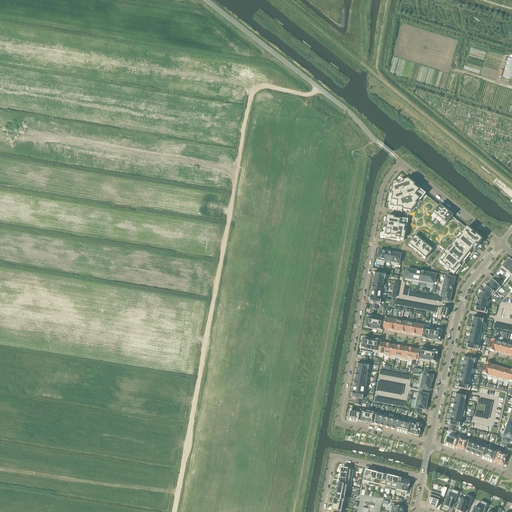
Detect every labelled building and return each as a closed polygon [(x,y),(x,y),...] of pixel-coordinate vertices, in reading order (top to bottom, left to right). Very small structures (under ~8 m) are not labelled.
[(511,59),(506,57),(501,76),(511,79),(511,59)] [(393,186),(388,209),(393,209),(393,210),(397,210),(397,209),(402,210),(402,211),(406,212),(411,213),(425,195),(419,190),(418,191),(413,187),(414,186),(408,181),(393,186)] [(439,207),(433,214),(437,218),(438,218),(437,218),(444,210),(440,206),(439,207)] [(444,210),(437,218),(438,218),(442,221),(448,213),(444,210)] [(442,221),(441,221),(446,225),(452,217),(453,217),(448,213),(442,221)] [(387,217),(383,237),(390,238),(391,237),(396,238),(396,240),(398,240),(399,240),(404,241),(405,237),(405,234),(404,233),(405,228),(406,229),(408,221),(406,221),(399,220),(399,221),(394,220),(394,219),(387,217)] [(444,256),(439,262),(445,267),(446,265),(450,268),(448,270),(454,275),(460,267),(459,266),(463,262),(464,263),(470,255),(469,254),(472,250),(475,251),(477,248),(477,247),(482,241),(466,228),(466,229),(447,253),(446,252),(443,255),(444,256)] [(413,240),(408,245),(413,249),(419,241),(415,237),(413,240)] [(419,241),(413,249),(417,252),(423,244),(419,241)] [(423,244),(417,252),(421,255),(421,256),(428,248),(427,248),(423,244)] [(421,255),(421,256),(426,259),(432,251),(428,247),(427,248),(428,248),(421,256),(421,255)] [(377,256),(376,262),(384,264),(385,262),(384,262),(386,253),(379,251),(378,256),(377,256)] [(386,253),(384,262),(385,262),(391,263),(392,263),(393,254),(386,253)] [(391,263),(391,265),(398,266),(399,262),(400,258),(400,255),(393,254),(392,263),(391,263)] [(511,262),(508,260),(499,270),(504,274),(506,272),(511,264),(511,262)] [(406,270),(404,281),(412,282),(414,272),(406,270)] [(375,272),(374,278),(385,280),(385,279),(386,274),(375,272)] [(414,272),(412,282),(419,284),(419,283),(421,273),(414,272)] [(421,273),(419,283),(426,284),(428,274),(426,274),(421,273)] [(428,274),(426,284),(433,286),(435,276),(428,274)] [(443,284),(453,286),(454,279),(444,277),(443,284)] [(373,279),(372,281),(373,282),(373,284),(384,286),(385,280),(385,279),(385,280),(374,278),(373,279)] [(487,285),(496,292),(497,293),(500,288),(497,285),(499,282),(494,279),(492,281),(491,280),(491,281),(490,281),(488,282),(489,283),(488,285),(487,285)] [(371,287),(371,289),(371,290),(372,290),(371,291),(384,293),(385,286),(384,286),(373,284),(372,287),(371,287)] [(442,284),(440,291),(442,292),(442,291),(451,293),(453,286),(443,284),(442,284)] [(487,285),(484,289),(491,295),(491,296),(492,297),(496,292),(487,285)] [(480,294),(478,296),(487,301),(491,296),(491,295),(484,289),(484,290),(482,291),(481,291),(480,293),(480,294)] [(370,294),(370,296),(370,297),(381,299),(383,300),(384,293),(371,291),(371,293),(370,294)] [(442,292),(441,297),(444,298),(443,302),(449,303),(451,293),(442,291),(442,292)] [(476,300),(476,302),(476,303),(477,303),(476,305),(485,307),(486,307),(487,301),(478,296),(477,300),(476,300)] [(370,297),(369,303),(373,304),(373,306),(375,306),(377,307),(377,305),(380,305),(381,299),(370,297)] [(476,305),(475,311),(487,314),(488,308),(486,307),(485,307),(476,305)] [(439,308),(436,319),(441,320),(442,317),(445,318),(447,310),(439,308)] [(367,316),(364,328),(370,329),(373,317),(367,316)] [(373,317),(370,329),(376,331),(379,318),(373,317)] [(379,318),(376,331),(377,331),(382,332),(383,330),(383,329),(385,320),(384,320),(379,318)] [(413,322),(411,335),(416,336),(419,324),(419,323),(413,322)] [(419,324),(416,336),(422,337),(424,328),(424,325),(419,324)] [(422,338),(421,339),(427,340),(428,340),(430,329),(424,328),(422,337),(422,338)] [(436,330),(433,341),(434,341),(440,343),(442,329),(436,328),(435,330),(436,330)] [(470,334),(469,337),(479,340),(481,340),(482,335),(480,334),(470,332),(470,334)] [(363,338),(360,351),(366,353),(369,339),(368,339),(363,338)] [(369,339),(366,353),(372,354),(373,353),(372,352),(375,340),(369,339)] [(375,340),(372,352),(373,353),(378,354),(380,344),(381,341),(375,340)] [(489,348),(489,351),(494,352),(494,351),(497,341),(491,340),(489,348)] [(497,341),(494,351),(499,353),(502,344),(503,341),(497,340),(497,341)] [(468,343),(466,348),(480,351),(481,345),(478,345),(468,343)] [(389,357),(389,358),(395,359),(395,358),(397,347),(391,346),(389,357)] [(400,359),(400,360),(406,361),(408,349),(403,348),(400,359)] [(419,351),(418,361),(423,362),(426,350),(425,350),(420,349),(419,351)] [(426,350),(423,362),(430,363),(430,362),(432,351),(426,350)] [(432,351),(430,362),(436,363),(438,352),(432,351)] [(465,356),(463,361),(473,364),(474,364),(476,358),(465,356)] [(358,362),(357,369),(368,371),(369,365),(366,364),(366,362),(364,362),(363,361),(362,363),(358,362)] [(484,366),(482,374),(487,375),(488,375),(490,366),(491,366),(485,364),(484,366)] [(487,375),(487,377),(492,378),(495,367),(490,366),(488,375),(487,375)] [(492,378),(492,379),(497,380),(501,369),(495,367),(492,378)] [(501,369),(497,380),(503,382),(506,370),(501,369)] [(506,370),(503,382),(507,383),(508,383),(508,382),(511,372),(506,370)] [(421,374),(419,382),(430,384),(431,382),(432,382),(433,377),(427,376),(428,374),(426,373),(424,373),(423,375),(421,374)] [(419,382),(418,389),(429,391),(430,384),(419,382)] [(459,383),(457,388),(470,391),(471,385),(470,385),(459,383)] [(72,396),(66,424),(77,426),(83,398),(84,398),(86,387),(72,385),(70,396),(72,396)] [(93,389),(91,399),(113,403),(113,402),(116,402),(116,406),(127,408),(129,393),(115,391),(114,393),(93,389)] [(352,392),(351,398),(356,399),(355,402),(362,403),(363,394),(352,392)] [(417,393),(415,400),(426,403),(428,396),(417,393)] [(145,399),(143,403),(152,408),(154,405),(145,399)] [(415,400),(413,408),(416,408),(415,410),(417,411),(419,411),(420,409),(425,410),(426,406),(426,403),(415,400)] [(143,403),(141,406),(150,411),(152,408),(143,403)] [(141,406),(139,409),(148,415),(150,411),(141,406)] [(139,409),(137,413),(146,418),(148,415),(139,409)] [(366,412),(363,423),(369,424),(371,413),(371,410),(366,409),(366,412)] [(452,411),(451,414),(463,417),(462,417),(464,417),(465,412),(463,411),(453,409),(452,411)] [(178,434),(176,441),(195,446),(197,440),(198,440),(203,422),(202,422),(204,415),(185,410),(183,417),(182,416),(177,434),(178,434)] [(137,413),(135,416),(142,420),(144,421),(146,418),(137,413)] [(349,413),(347,420),(358,422),(359,415),(349,413)] [(376,414),(374,425),(377,426),(380,426),(382,416),(376,414)] [(134,415),(129,422),(130,423),(138,428),(142,420),(135,416),(134,415)] [(382,416),(380,426),(383,427),(385,428),(388,417),(382,416)] [(388,417),(385,428),(388,429),(391,429),(393,418),(388,417)] [(391,429),(394,430),(396,431),(399,420),(393,418),(391,429)] [(405,421),(402,432),(407,434),(410,422),(411,422),(411,421),(405,419),(404,421),(405,421)] [(399,420),(396,431),(402,432),(405,421),(404,421),(399,420)] [(450,420),(449,425),(450,425),(449,428),(455,430),(456,427),(460,428),(461,422),(450,420)] [(410,422),(407,434),(413,435),(416,423),(411,422),(410,422)] [(130,423),(128,426),(137,431),(139,428),(138,428),(130,423)] [(416,423),(413,435),(419,437),(422,425),(416,423)] [(128,426),(126,430),(135,435),(137,431),(128,426)] [(126,430),(124,433),(133,438),(135,435),(126,430)] [(506,430),(502,441),(508,443),(510,439),(511,439),(511,431),(506,430)] [(124,433),(122,436),(131,441),(133,438),(124,433)] [(457,441),(454,448),(460,450),(464,438),(465,437),(459,435),(457,441)] [(447,438),(444,444),(454,448),(457,441),(447,438)] [(464,438),(460,450),(465,452),(469,440),(464,438)] [(469,440),(465,452),(468,453),(471,454),(475,442),(469,440)] [(471,454),(474,455),(476,456),(480,445),(481,444),(475,442),(471,454)] [(154,443),(142,463),(149,467),(148,467),(161,475),(161,474),(168,478),(180,457),(173,454),(174,453),(161,446),(154,443)] [(67,444),(57,463),(70,470),(70,469),(77,473),(87,454),(74,447),(73,448),(67,444)] [(476,456),(479,457),(482,458),(485,447),(480,445),(476,456)] [(485,447),(482,458),(487,460),(491,449),(491,450),(492,447),(486,445),(485,447)] [(491,449),(487,460),(492,462),(496,451),(491,450),(491,449)] [(496,451),(492,462),(498,464),(502,452),(497,450),(496,451)] [(502,452),(498,464),(503,466),(508,454),(502,452)] [(93,465),(93,486),(100,486),(100,487),(114,487),(114,466),(107,466),(107,465),(93,465)] [(340,471),(340,474),(352,477),(353,471),(351,471),(351,468),(347,467),(346,470),(341,469),(340,471),(340,470),(340,471)] [(363,478),(362,484),(368,485),(371,472),(368,471),(365,471),(364,477),(364,476),(363,478)] [(371,472),(368,485),(373,486),(377,474),(374,473),(372,472),(371,472)] [(377,474),(373,486),(379,488),(380,487),(379,487),(382,475),(378,474),(377,473),(377,474)] [(382,475),(379,487),(380,487),(385,488),(388,476),(382,475)] [(385,488),(384,489),(390,490),(393,478),(391,477),(388,476),(385,488)] [(393,478),(390,490),(396,492),(399,479),(397,478),(394,477),(394,478),(393,477),(393,478)] [(399,479),(396,492),(401,493),(404,480),(402,480),(399,479)] [(404,480),(401,493),(407,494),(409,487),(409,488),(409,486),(410,482),(404,480)] [(431,491),(428,504),(430,507),(436,509),(440,497),(444,498),(447,489),(443,487),(441,495),(431,491)] [(131,497),(130,511),(154,511),(156,498),(155,498),(155,491),(135,490),(135,497),(131,497)] [(447,497),(444,507),(449,509),(452,501),(455,502),(458,493),(452,490),(449,498),(447,497)] [(461,500),(456,511),(457,511),(463,511),(466,506),(469,507),(469,508),(473,498),(466,495),(466,496),(464,501),(461,500)] [(333,501),(332,505),(332,506),(343,508),(344,509),(346,503),(345,502),(345,503),(334,501),(334,500),(333,500),(333,501)] [(472,511),(480,511),(484,511),(487,504),(480,501),(477,509),(474,507),(472,511)] [(390,506),(389,511),(403,511),(404,511),(403,511),(404,509),(396,507),(397,504),(391,503),(390,506)]
